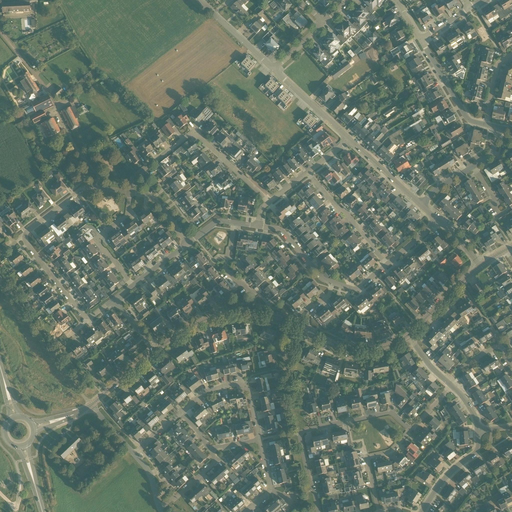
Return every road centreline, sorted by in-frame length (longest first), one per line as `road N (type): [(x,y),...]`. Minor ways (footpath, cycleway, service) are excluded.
road 1 (residential): [(153,352),(207,319),(250,311),(356,350),(407,335)]
road 2 (residential): [(318,511),(303,431),(390,413),(410,430)]
road 3 (residential): [(267,202),(190,137),(131,175),(126,192)]
road 4 (residential): [(259,441),(249,393),(240,386),(209,392),(182,413)]
road 5 (residential): [(383,266),(307,171)]
